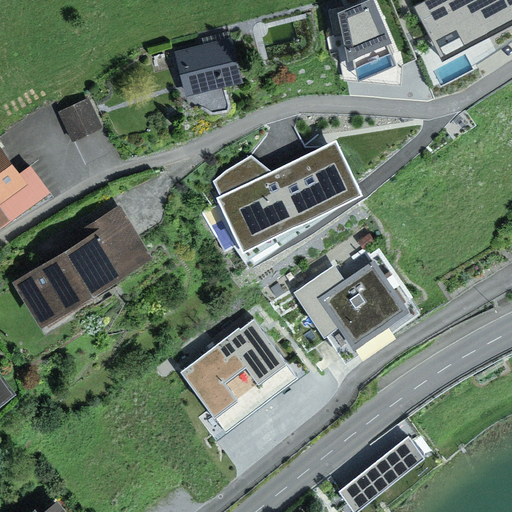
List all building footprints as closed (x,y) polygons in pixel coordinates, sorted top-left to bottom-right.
[(439,1),(371,2),(371,44),(440,43),(439,1)] [(230,41),(177,54),(186,92),(239,79),(230,41)] [(94,88),(63,103),(80,138),(111,123),(94,88)] [(14,141),(0,150),(0,230),(37,205),(26,189),(40,179),(14,141)] [(301,142),(231,188),(265,237),(334,191),(301,142)] [(138,199),(28,273),(62,323),(172,249),(138,199)] [(391,245),(331,288),(371,343),(430,301),(391,245)] [(431,448),(405,419),(338,479),(364,508),(431,448)] [(83,511),(67,492),(43,511),(83,511)]
